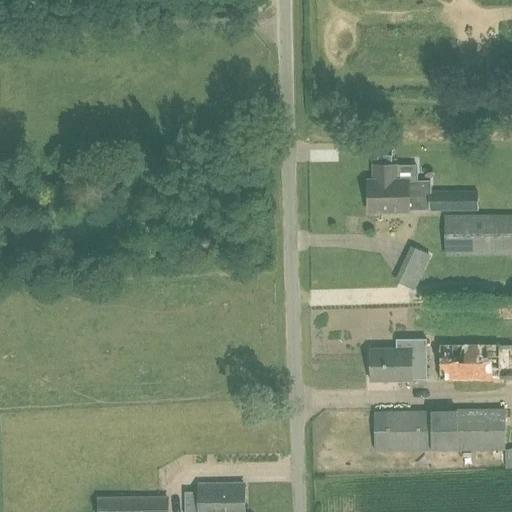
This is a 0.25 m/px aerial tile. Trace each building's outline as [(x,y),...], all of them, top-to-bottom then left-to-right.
[(370,180),(370,210),(411,210),(411,209),(431,209),(479,209),(479,191),(452,191),(432,191),(432,181),(432,180),(397,180),(397,164),(375,164),(376,180),(370,180)] [(446,254),(511,253),(511,214),(446,215),(446,254)] [(426,291),(441,256),(424,249),(409,284),(426,291)] [(371,349),(371,380),(427,379),(426,333),(395,334),(396,349),(371,349)] [(511,344),(501,344),(440,344),(440,379),(511,378),(511,344)] [(506,449),(506,409),(456,409),(456,411),(375,412),(375,449),(457,448),(457,450),(506,449)] [(245,511),(245,483),(200,484),(200,492),(186,492),(185,511),(245,511)] [(99,511),(169,511),(170,496),(99,497),(99,511)]
